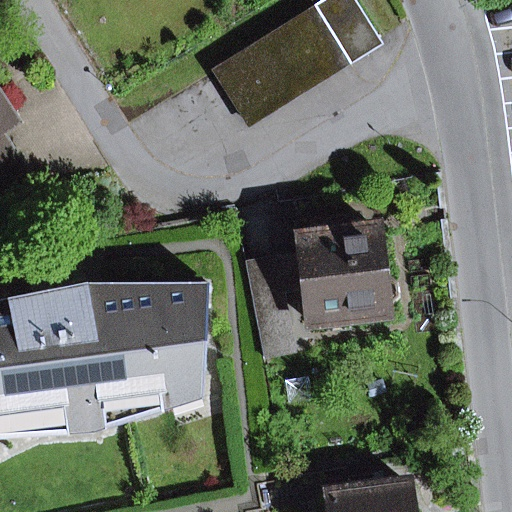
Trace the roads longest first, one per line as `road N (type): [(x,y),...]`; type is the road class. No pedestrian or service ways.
road 1 (residential): [(449,79),(240,188),(198,192),(147,169),(23,0)]
road 2 (residential): [(449,79),(507,511)]
